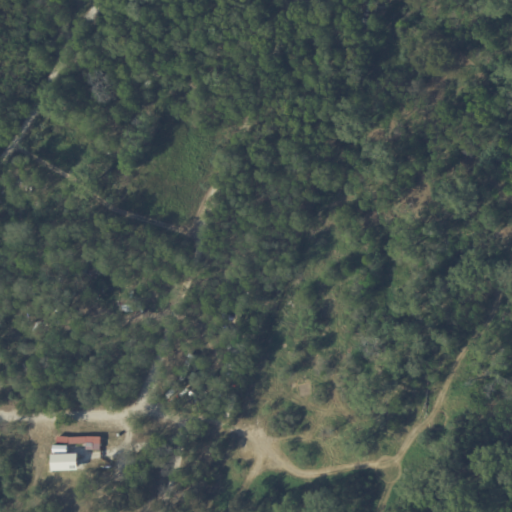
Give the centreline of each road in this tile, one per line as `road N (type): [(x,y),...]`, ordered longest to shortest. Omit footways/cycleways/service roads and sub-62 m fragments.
road 1 (residential): [(283,0),(141,417)]
road 2 (residential): [(0,418),(233,417)]
road 3 (residential): [(96,0),(0,161)]
